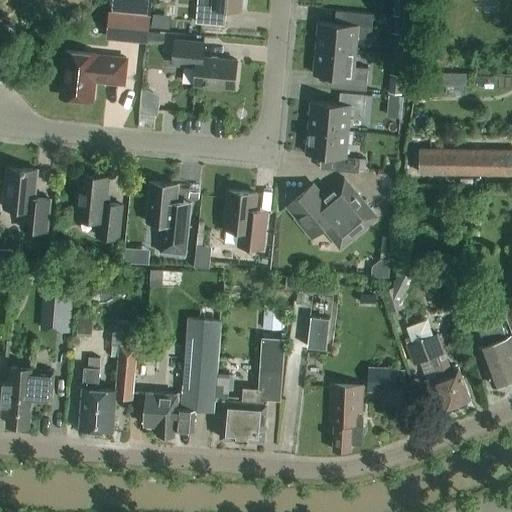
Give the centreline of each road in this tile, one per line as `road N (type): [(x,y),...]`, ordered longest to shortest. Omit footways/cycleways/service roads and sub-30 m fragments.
road 1 (residential): [(511,413),(338,471),(0,445)]
road 2 (residential): [(283,0),(267,151),(0,125)]
